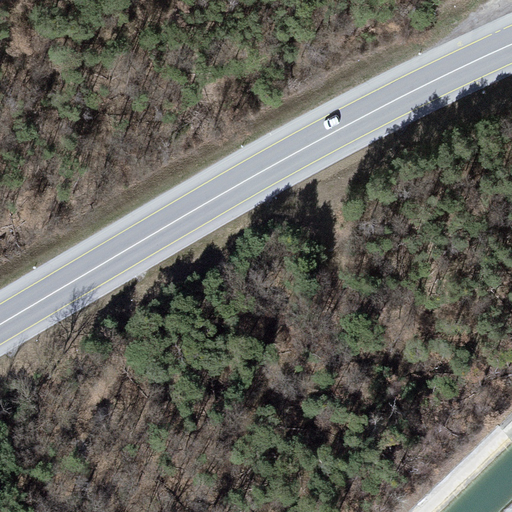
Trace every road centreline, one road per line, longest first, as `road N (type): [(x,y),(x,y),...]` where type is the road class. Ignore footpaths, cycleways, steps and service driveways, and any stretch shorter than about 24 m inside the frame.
road 1 (motorway): [(0,391),(435,136),(511,105)]
road 2 (primary): [(511,51),(355,122),(0,327)]
road 3 (motorway): [(460,0),(383,30),(0,255)]
